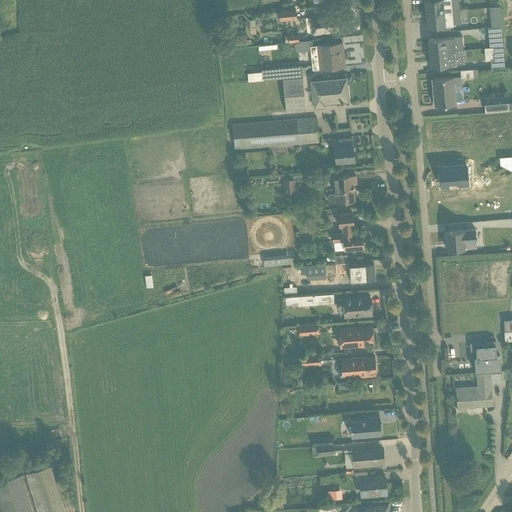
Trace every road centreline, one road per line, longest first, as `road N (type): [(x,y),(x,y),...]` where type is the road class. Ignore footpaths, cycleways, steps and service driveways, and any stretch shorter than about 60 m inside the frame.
road 1 (residential): [(412,79),(432,327)]
road 2 (unclassified): [(378,82),(405,329)]
road 3 (unclassified): [(405,329),(416,511)]
